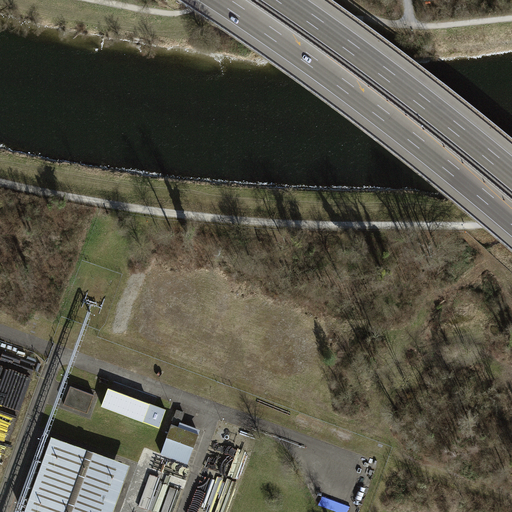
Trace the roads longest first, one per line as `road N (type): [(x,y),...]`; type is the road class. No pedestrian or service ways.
road 1 (track): [(0,182),(238,219),(511,223)]
road 2 (motorway): [(215,0),(511,226)]
road 3 (motorway): [(511,173),(283,0)]
road 4 (track): [(378,22),(206,8),(159,12),(97,0)]
